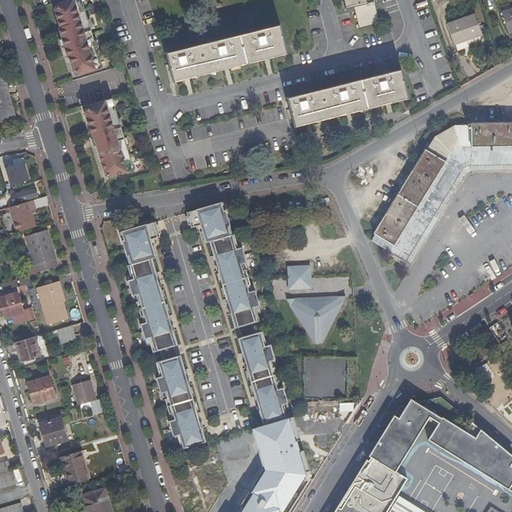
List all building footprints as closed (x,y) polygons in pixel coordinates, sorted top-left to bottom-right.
[(102,68),(81,0),(67,0),(58,3),(54,10),(60,27),(58,28),(68,58),(69,58),(73,72),(80,75),(102,68)] [(374,0),(346,0),(349,9),(354,8),(359,30),(380,25),(374,0)] [(511,8),(502,12),(509,33),(511,31),(511,8)] [(475,15),(448,24),(456,45),(483,36),(475,15)] [(167,54),(173,80),(287,52),(280,26),(167,54)] [(287,56),(287,52),(173,80),(174,84),(287,56)] [(287,100),(294,126),(408,97),(401,71),(287,100)] [(0,122),(14,119),(12,110),(9,111),(2,84),(5,83),(3,75),(0,76),(0,122)] [(12,110),(5,83),(2,84),(9,111),(12,110)] [(408,100),(408,97),(294,126),(295,129),(408,100)] [(134,172),(112,100),(89,107),(85,114),(93,138),(94,138),(106,175),(111,179),(134,172)] [(482,164),(511,163),(511,123),(482,124),(475,124),(472,124),(471,125),(457,125),(436,137),(428,150),(426,149),(422,156),(375,233),(377,235),(372,242),(407,261),(458,178),(462,171),(464,167),(469,164),(475,164),(482,164)] [(11,185),(29,180),(25,165),(5,168),(11,185)] [(38,196),(36,188),(11,196),(13,204),(26,199),(38,196)] [(17,232),(36,227),(30,211),(35,209),(32,200),(9,207),(17,232)] [(216,204),(182,213),(186,228),(195,226),(199,225),(204,242),(208,257),(211,257),(215,270),(212,271),(220,301),(223,299),(227,314),(223,315),(227,329),(231,328),(234,339),(230,340),(234,355),(238,354),(242,368),(238,369),(246,398),(250,397),(254,411),(250,413),(255,428),(256,427),(279,421),(275,406),(279,405),(275,390),(271,391),(269,384),(270,384),(266,369),(265,369),(263,362),(267,361),(263,346),(259,348),(255,333),(248,335),(245,324),(252,323),(248,308),(252,307),(248,292),(244,293),(242,286),(243,286),(240,272),(238,272),(236,265),(240,264),(236,249),(232,251),(229,236),(225,237),(223,228),(225,227),(221,213),(219,213),(216,204)] [(150,222),(117,231),(120,240),(118,240),(122,255),(124,255),(126,264),(123,265),(127,279),(123,280),(127,295),(131,294),(133,301),(132,301),(136,316),(138,316),(140,323),(135,324),(140,339),(144,337),(148,352),(155,350),(158,360),(151,362),(155,377),(151,378),(156,393),(160,391),(162,398),(160,399),(165,414),(166,413),(168,420),(165,421),(169,436),(173,434),(178,449),(202,442),(198,427),(194,428),(190,414),(193,413),(185,384),(181,385),(177,371),(181,370),(176,355),(173,356),(170,345),(173,344),(169,330),(165,331),(161,317),(165,316),(156,287),(152,288),(148,274),(152,273),(147,258),(142,240),(146,239),(155,237),(150,222)] [(204,242),(199,225),(195,226),(200,243),(204,242)] [(47,230),(27,236),(38,272),(58,266),(47,230)] [(151,257),(146,239),(142,240),(147,258),(151,257)] [(312,267),(291,267),(291,288),(312,288),(312,267)] [(21,286),(30,284),(28,278),(19,281),(21,286)] [(58,281),(36,288),(48,325),(68,318),(63,302),(62,299),(63,298),(58,281)] [(24,313),(18,294),(0,299),(0,302),(5,319),(24,313)] [(346,299),(288,299),(316,342),(323,342),(346,299)] [(71,326),(56,330),(61,345),(76,341),(71,326)] [(34,359),(41,357),(34,337),(15,343),(21,362),(34,358),(34,359)] [(56,398),(50,379),(28,385),(34,405),(56,398)] [(78,406),(96,400),(89,380),(72,386),(78,406)] [(378,511),(391,491),(401,475),(390,468),(423,414),(432,420),(422,436),(511,492),(511,509),(509,511),(488,511),(486,510),(485,511),(511,511),(511,456),(479,429),(461,413),(442,397),(416,403),(411,399),(408,405),(400,406),(334,511),(378,511)] [(289,418),(296,441),(300,440),(293,416),(289,418)] [(68,441),(61,418),(40,424),(46,447),(68,441)] [(303,479),(306,475),(305,472),(299,452),(296,441),(289,418),(279,421),(256,427),(261,443),(258,444),(264,465),(266,464),(269,472),(263,481),(261,480),(243,507),(242,506),(238,511),(280,511),(281,511),(297,486),(298,487),(303,479)] [(261,443),(256,427),(255,428),(251,429),(263,468),(240,505),(242,506),(243,507),(261,480),(263,481),(269,472),(266,464),(264,465),(258,444),(261,443)] [(299,452),(305,472),(309,471),(303,450),(299,452)] [(61,459),(65,472),(59,474),(63,487),(89,479),(81,452),(61,459)] [(185,458),(189,468),(200,464),(196,453),(185,458)] [(0,472),(10,470),(8,462),(0,464),(0,472)] [(0,472),(0,489),(16,484),(11,469),(10,470),(0,472)] [(193,487),(184,490),(186,496),(200,491),(194,471),(188,473),(193,487)] [(297,486),(281,511),(287,511),(307,481),(303,479),(298,487),(297,486)] [(111,511),(105,489),(80,496),(85,511),(111,511)] [(497,511),(484,504),(479,511),(423,511),(391,491),(378,511),(485,511),(486,510),(488,511),(497,511)] [(0,511),(24,511),(22,503),(0,509),(0,511)]
